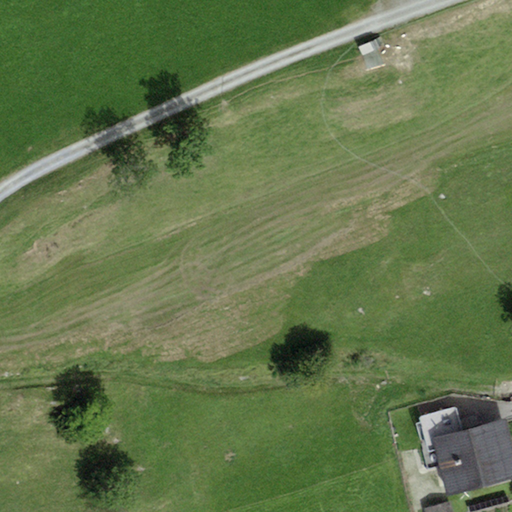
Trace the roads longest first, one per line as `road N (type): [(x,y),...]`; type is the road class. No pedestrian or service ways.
road 1 (track): [(441,0),(262,63),(0,193)]
road 2 (track): [(511,394),(368,373)]
